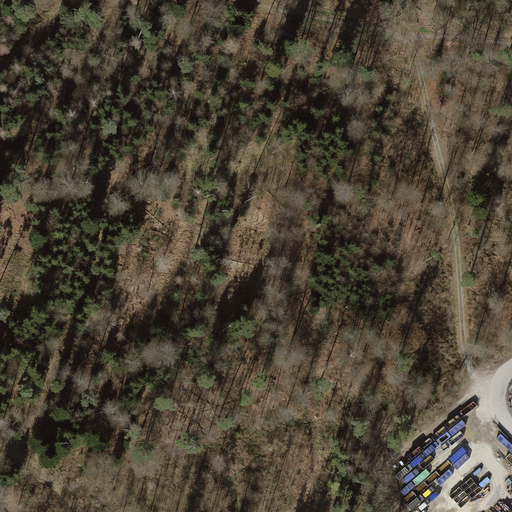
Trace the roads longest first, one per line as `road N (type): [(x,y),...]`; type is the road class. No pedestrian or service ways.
road 1 (track): [(405,37),(416,52),(445,177),(464,352),(476,378)]
road 2 (track): [(240,0),(405,37)]
